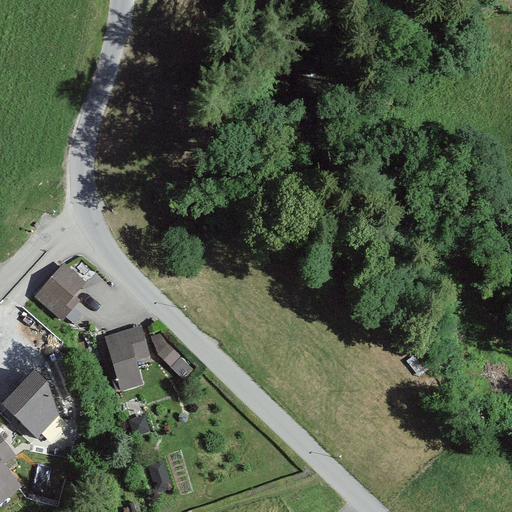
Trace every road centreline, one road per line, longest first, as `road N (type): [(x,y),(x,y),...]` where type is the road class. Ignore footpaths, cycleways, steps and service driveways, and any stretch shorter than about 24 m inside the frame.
road 1 (residential): [(86,221),(111,255),(383,511)]
road 2 (residential): [(122,0),(87,128),(86,221)]
